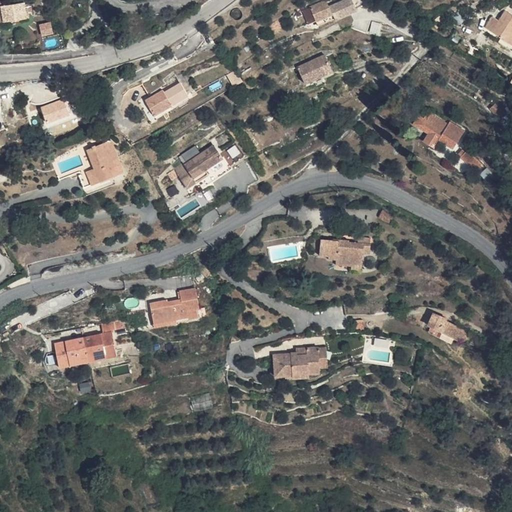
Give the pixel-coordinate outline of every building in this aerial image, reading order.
[(350,13),(345,0),(344,0),(321,9),(323,15),(327,23),(350,13)] [(358,10),(353,0),(345,0),(350,13),(358,10)] [(0,21),(29,16),(27,1),(0,5),(0,21)] [(306,21),(323,15),(321,9),(318,1),(301,8),(306,21)] [(511,20),(500,13),(494,22),(489,19),(479,31),(503,47),(509,37),(511,38),(511,37),(511,20)] [(323,15),(306,21),(309,29),(327,23),(323,15)] [(44,36),(56,32),(52,20),(40,23),(44,36)] [(511,42),(511,37),(511,38),(509,37),(503,47),(507,50),(511,42)] [(307,82),(334,70),(328,55),(300,67),(307,82)] [(190,96),(182,82),(166,91),(165,88),(148,98),(157,114),(175,104),(176,104),(190,96)] [(65,98),(43,106),(49,122),(70,114),(65,98)] [(450,122),(433,113),(429,121),(424,128),(432,133),(428,142),(438,147),(442,139),(451,123),(450,122)] [(429,121),(421,117),(417,125),(424,128),(429,121)] [(451,120),(450,122),(451,123),(442,139),(457,146),(466,127),(451,120)] [(89,148),(89,150),(105,143),(116,175),(126,171),(113,139),(89,148)] [(116,175),(105,143),(89,150),(96,168),(81,174),(86,187),(116,175)] [(224,156),(216,144),(176,170),(187,187),(210,173),(206,167),(224,156)] [(470,149),(466,153),(482,166),(487,159),(471,147),(470,149)] [(176,185),(169,188),(173,195),(179,191),(176,185)] [(386,206),(380,216),(391,223),(397,213),(386,206)] [(333,237),(321,236),(319,254),(329,254),(328,258),(337,258),(337,262),(353,263),(364,264),(365,252),(372,253),(373,240),(350,239),(350,236),(334,235),(333,237)] [(364,264),(353,263),(352,271),(363,272),(364,264)] [(142,314),(168,309),(180,306),(190,304),(182,276),(165,280),(168,288),(155,292),(155,294),(150,296),(149,293),(137,296),(142,314)] [(180,310),(180,306),(168,309),(144,317),(144,320),(180,310)] [(168,309),(142,314),(144,317),(168,309)] [(451,323),(429,313),(423,327),(435,332),(437,328),(447,332),(451,323)] [(107,352),(102,329),(45,341),(50,363),(107,352)] [(328,366),(327,344),(319,345),(320,366),(328,366)] [(320,366),(319,345),(309,345),(309,349),(299,350),(293,350),(293,351),(275,352),(276,374),(293,373),(293,370),(309,369),(309,373),(321,372),(320,366)] [(309,373),(309,369),(293,370),(293,373),(294,377),(309,376),(309,373)] [(193,394),(194,407),(213,406),(212,392),(193,394)]
